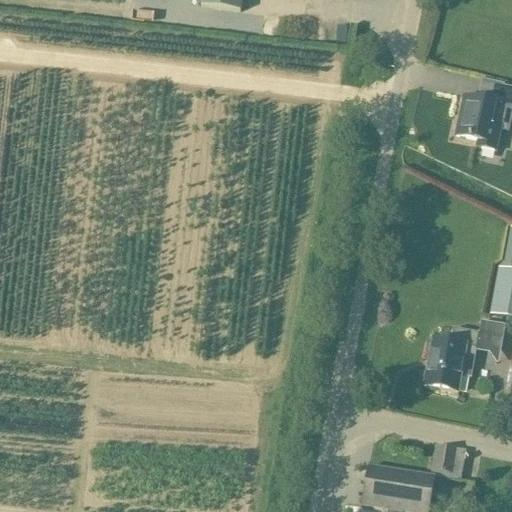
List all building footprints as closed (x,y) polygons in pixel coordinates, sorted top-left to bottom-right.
[(201,0),(200,8),(241,14),(243,0),(201,0)] [(338,30),(337,44),(345,45),(347,31),(338,30)] [(511,90),(503,88),(498,109),(511,111),(511,90)] [(456,138),(498,147),(501,131),(489,128),(493,106),(464,99),(456,138)] [(511,271),(497,269),(489,316),(511,320),(511,271)] [(433,342),(424,390),(458,396),(461,379),(471,380),(474,364),(479,339),(502,343),(503,339),(505,328),(481,324),(479,335),(453,331),(451,345),(433,342)] [(453,476),(455,464),(458,451),(436,448),(431,472),(453,476)] [(428,511),(434,482),(369,470),(362,510),(374,511),(428,511)]
